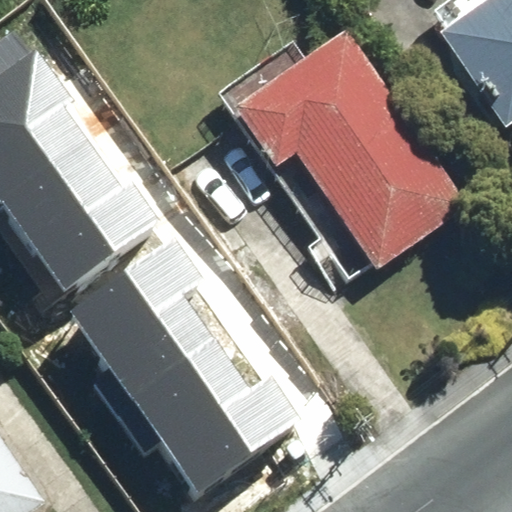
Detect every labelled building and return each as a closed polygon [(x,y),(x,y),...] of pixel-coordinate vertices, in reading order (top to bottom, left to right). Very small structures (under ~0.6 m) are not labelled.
[(511,0),(457,0),(433,17),(447,37),(436,45),(504,145),(511,139),(511,0)] [(469,211),(346,45),(301,68),(287,50),(212,105),(275,189),(292,176),(372,284),(469,211)] [(140,152),(74,57),(29,88),(94,183),(140,152)] [(81,175),(0,232),(0,272),(115,434),(215,363),(81,175)] [(0,447),(0,511),(42,511),(44,511),(0,447)]
